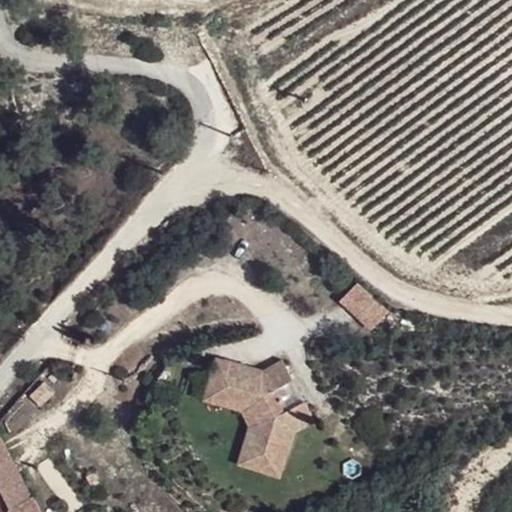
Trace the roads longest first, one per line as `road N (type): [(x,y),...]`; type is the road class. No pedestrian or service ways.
road 1 (unclassified): [(0,44),(37,62),(177,77),(202,102),(204,141),(181,181),(0,392)]
road 2 (unknown): [(256,302),(210,288),(101,365),(42,341)]
